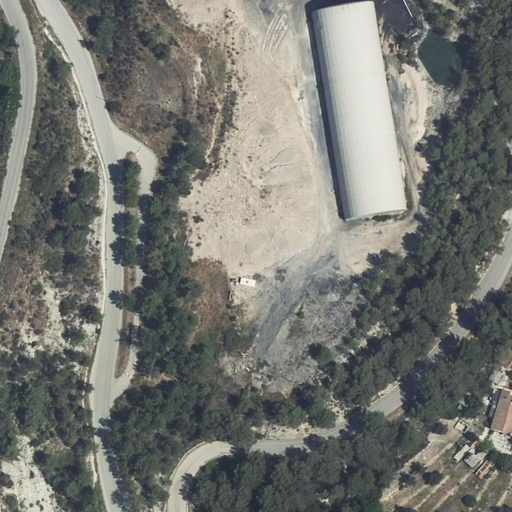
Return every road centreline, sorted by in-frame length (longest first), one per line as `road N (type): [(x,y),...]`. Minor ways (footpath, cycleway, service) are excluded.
road 1 (unclassified): [(50,0),(108,133),(115,180),(119,257),(100,401),(117,511)]
road 2 (unclassified): [(178,511),(186,468),(211,449),(316,439),(424,375),(473,314),(511,243)]
road 3 (unclassified): [(0,228),(28,100),(21,26),(9,0)]
